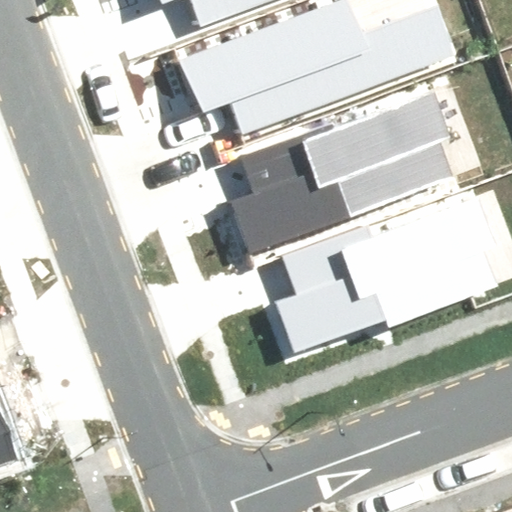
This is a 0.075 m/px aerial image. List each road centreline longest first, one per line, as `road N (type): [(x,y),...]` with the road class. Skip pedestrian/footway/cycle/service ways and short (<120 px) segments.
road 1 (residential): [(170,505),(0,44)]
road 2 (residential): [(511,377),(170,505)]
